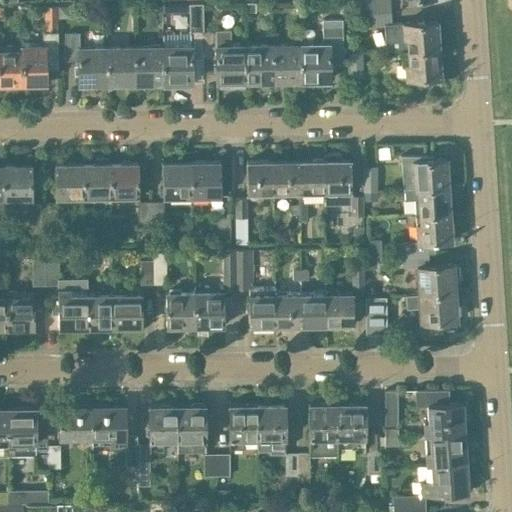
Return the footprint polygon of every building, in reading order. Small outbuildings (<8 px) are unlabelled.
[(365,0),(366,12),(390,11),(389,0),(365,0)] [(255,2),(246,2),(246,11),(255,11),(255,2)] [(162,33),(163,44),(163,81),(163,88),(179,88),(179,81),(191,81),(191,58),(203,58),(203,30),(203,3),(189,3),(189,33),(162,33)] [(173,3),(162,4),(162,12),(173,11),(173,3)] [(45,19),(57,19),(57,5),(45,5),(45,19)] [(391,23),(391,22),(390,11),(366,12),(367,24),(385,23),(391,23)] [(322,42),(300,43),(301,79),(329,78),(329,64),(342,63),(342,18),(322,18),(322,42)] [(57,31),(57,19),(45,19),(45,31),(57,31)] [(391,23),(385,23),(386,51),(408,50),(439,48),(437,19),(391,22),(391,23)] [(203,30),(203,58),(216,57),(216,80),(229,80),(229,87),(245,87),(245,80),(244,43),(217,44),(216,30),(203,30)] [(42,43),(22,43),(23,83),(46,83),(46,69),(58,68),(57,31),(45,31),(42,31),(42,43)] [(107,82),(106,45),(79,45),(79,32),(64,32),(65,59),(78,59),(78,82),(107,82)] [(0,47),(0,83),(23,83),(22,43),(12,43),(12,48),(0,47)] [(245,80),(273,79),(272,43),(244,43),(245,80)] [(273,79),(301,79),(300,43),(272,43),(273,79)] [(135,82),(163,81),(163,44),(134,45),(135,82)] [(107,82),(135,82),(134,45),(106,45),(107,82)] [(441,75),(439,48),(408,50),(409,63),(405,63),(406,77),(441,75)] [(362,52),(350,52),(350,76),(363,76),(362,52)] [(363,215),(363,195),(350,195),(350,159),(341,159),(341,153),(324,153),(324,159),(324,190),(324,200),(324,204),(350,204),(351,215),(363,215)] [(404,188),(413,188),(448,186),(446,158),(432,159),(433,155),(401,154),(403,188),(404,188)] [(84,195),(111,195),(110,162),(108,162),(108,157),(95,157),(95,162),(83,162),(84,195)] [(273,191),(299,191),(298,159),(273,160),(273,191)] [(324,200),(324,190),(324,159),(298,159),(299,191),(299,204),(306,204),(306,200),(324,200)] [(247,191),(273,191),(273,160),(246,160),(247,191)] [(138,161),(110,162),(111,195),(139,195),(138,161)] [(163,196),(192,196),(191,161),(162,161),(163,196)] [(191,161),(192,196),(220,195),(220,161),(191,161)] [(55,196),(84,195),(83,162),(55,163),(55,196)] [(3,163),(3,197),(31,196),(31,163),(3,163)] [(363,165),(363,191),(377,191),(377,165),(363,165)] [(414,199),(415,214),(449,211),(448,186),(413,188),(404,188),(405,199),(414,199)] [(377,200),(377,191),(363,191),(364,200),(377,200)] [(235,196),(235,217),(247,217),(247,196),(235,196)] [(138,224),(151,224),(151,200),(138,200),(138,224)] [(164,200),(151,200),(151,224),(164,224),(164,200)] [(31,226),(44,226),(43,202),(31,202),(31,226)] [(57,202),(43,202),(44,226),(56,226),(57,202)] [(451,239),(449,211),(415,214),(417,241),(400,242),(401,255),(427,253),(435,252),(434,240),(451,239)] [(229,240),(229,216),(216,216),(216,240),(229,240)] [(248,243),(247,217),(235,217),(235,243),(248,243)] [(84,246),(86,246),(95,246),(95,244),(93,244),(93,227),(84,227),(84,246)] [(95,246),(86,246),(86,262),(95,262),(95,246)] [(33,284),(46,284),(46,260),(45,248),(34,248),(34,258),(32,258),(33,284)] [(166,259),(166,249),(152,249),(152,259),(166,259)] [(236,285),(236,249),(223,249),(223,285),(236,285)] [(248,288),(248,249),(236,249),(236,285),(236,288),(248,288)] [(428,264),(427,253),(401,255),(402,267),(416,266),(418,293),(455,291),(454,276),(459,276),(458,264),(453,264),(453,263),(428,264)] [(140,284),(152,283),(152,259),(140,259),(140,284)] [(166,259),(152,259),(152,283),(166,283),(166,259)] [(59,260),(46,260),(46,284),(57,284),(59,284),(59,277),(59,260)] [(364,267),(352,267),(352,287),(364,287),(364,267)] [(58,326),(88,326),(87,293),(87,277),(59,277),(59,284),(57,284),(57,294),(51,294),(51,313),(57,313),(58,326)] [(128,293),(111,293),(112,326),(142,325),(141,288),(128,287),(128,293)] [(6,290),(7,327),(34,327),(34,294),(19,294),(19,290),(6,290)] [(166,325),(195,325),(194,290),(165,290),(166,325)] [(194,290),(195,325),(224,324),(223,290),(194,290)] [(455,291),(418,293),(404,294),(405,307),(419,306),(420,321),(442,320),(443,328),(456,327),(456,319),(457,319),(455,291)] [(275,324),(301,323),(300,292),(275,293),(275,324)] [(301,323),(326,323),(326,292),(300,292),(301,323)] [(352,292),(326,292),(326,323),(352,323),(352,292)] [(88,326),(112,326),(111,293),(87,293),(88,326)] [(248,324),(275,324),(275,293),(248,293),(248,324)] [(386,300),(365,300),(365,334),(386,333),(386,300)] [(424,434),(429,434),(464,431),(462,401),(449,402),(448,389),(415,390),(415,405),(427,404),(428,420),(423,420),(424,434)] [(397,424),(397,390),(384,390),(384,424),(397,424)] [(337,447),(365,447),(365,401),(363,401),(363,403),(337,403),(337,447)] [(257,438),(257,450),(271,450),(271,452),(285,452),(285,402),(283,402),(283,404),(258,404),(257,438)] [(337,447),(337,403),(311,403),(311,402),(309,402),(309,452),(310,452),(310,454),(337,454),(337,447)] [(203,404),(177,405),(177,439),(177,450),(206,450),(205,403),(203,403),(203,404)] [(258,404),(231,403),(229,403),(229,448),(244,448),(244,438),(257,438),(258,404)] [(177,405),(151,404),(149,404),(149,443),(138,443),(138,465),(150,466),(150,449),(163,449),(163,439),(177,439),(177,405)] [(59,436),(92,435),(92,405),(59,405),(59,436)] [(125,405),(92,405),(92,435),(92,443),(125,443),(138,443),(138,435),(125,435),(125,405)] [(35,453),(35,406),(8,406),(7,453),(35,453)] [(397,436),(397,428),(384,428),(384,436),(397,436)] [(466,461),(464,431),(429,434),(430,449),(425,450),(426,464),(431,464),(431,463),(466,461)] [(397,445),(397,436),(384,436),(384,445),(397,445)] [(138,465),(138,443),(125,443),(125,465),(138,465)] [(47,445),(48,467),(60,466),(60,444),(47,444),(47,445)] [(35,467),(48,467),(47,445),(35,445),(35,467)] [(370,481),(380,481),(380,451),(368,451),(368,473),(370,473),(370,481)] [(298,492),(298,474),(297,452),(285,452),(285,492),(298,492)] [(309,452),(297,452),(298,474),(310,474),(310,454),(310,452),(309,452)] [(203,475),(218,475),(217,453),(203,453),(203,475)] [(230,453),(217,453),(218,475),(230,475),(230,453)] [(432,479),(427,479),(428,494),(431,494),(468,491),(466,461),(431,463),(431,464),(432,479)] [(150,466),(138,465),(138,485),(150,485),(150,466)] [(48,489),(28,489),(28,501),(48,502),(48,489)] [(229,489),(218,489),(218,500),(229,500),(229,489)] [(0,501),(8,502),(8,490),(0,490),(0,501)] [(431,494),(428,494),(421,494),(393,496),(394,510),(432,508),(431,494)] [(21,511),(22,501),(8,502),(0,501),(0,511),(21,511)] [(72,511),(72,501),(56,501),(56,511),(72,511)]
